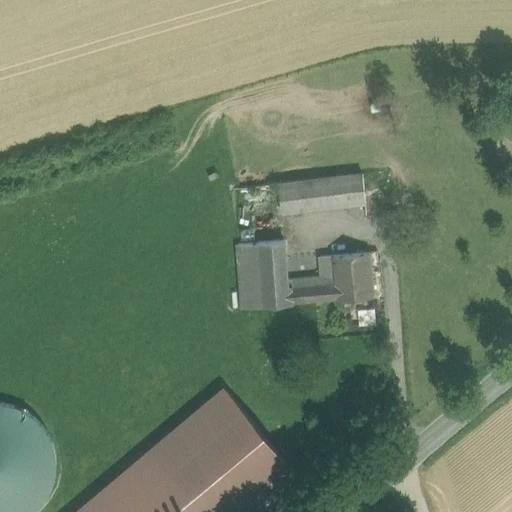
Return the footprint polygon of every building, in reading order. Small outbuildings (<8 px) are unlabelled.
[(364,177),(329,179),(330,209),(366,207),(364,177)] [(330,209),(329,179),(280,182),(282,212),(330,209)] [(293,301),(292,281),(291,273),(287,273),(285,238),(237,241),(242,306),(293,301)] [(369,250),(333,253),(337,298),(374,295),(369,250)] [(293,301),(337,298),(333,253),(319,254),(322,278),(292,281),(293,301)] [(358,324),(374,323),(373,307),(358,308),(358,324)] [(264,511),(301,481),(225,390),(78,511),(264,511)] [(0,401),(0,511),(39,511),(51,498),(58,481),(60,462),(56,443),(47,426),(33,413),(16,405),(0,401)]
